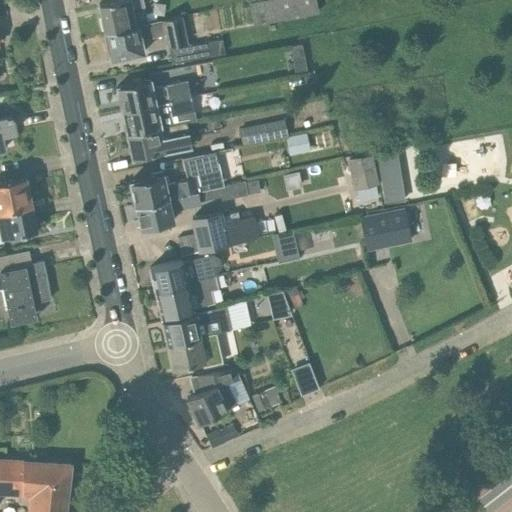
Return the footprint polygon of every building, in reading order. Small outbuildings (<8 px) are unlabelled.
[(145,7),(143,0),(117,0),(99,4),(105,32),(135,26),(131,10),(145,7)] [(253,25),(318,13),(315,0),(267,0),(249,4),(253,25)] [(172,64),(193,60),(190,45),(190,43),(187,44),(181,17),(135,26),(105,32),(111,59),(144,52),(141,41),(166,35),(172,64)] [(221,39),(190,45),(193,60),(224,53),(221,39)] [(293,59),(304,56),(301,44),(291,46),(293,59)] [(305,74),(288,78),(290,87),(307,83),(305,74)] [(117,87),(122,111),(170,100),(191,96),(188,82),(152,89),(150,80),(117,87)] [(170,100),(122,111),(127,133),(160,127),(158,118),(193,110),(193,106),(201,104),(199,95),(191,96),(170,100)] [(0,150),(4,150),(1,135),(15,132),(12,114),(0,116),(0,150)] [(242,146),(288,136),(284,119),(239,129),(242,146)] [(160,127),(127,133),(132,158),(154,153),(154,155),(174,151),(173,149),(191,145),(186,121),(160,127)] [(292,136),(297,154),(310,151),(306,133),(292,136)] [(386,204),(403,201),(395,154),(378,157),(386,204)] [(129,182),(135,204),(183,194),(197,192),(214,188),(206,155),(185,160),(189,179),(178,182),(178,183),(166,186),(162,172),(151,175),(151,176),(129,182)] [(354,186),(377,183),(372,157),(350,160),(354,186)] [(0,210),(31,204),(25,177),(0,182),(0,210)] [(224,186),(217,188),(219,199),(220,201),(245,195),(241,182),(224,186)] [(177,209),(219,199),(217,188),(214,188),(197,192),(183,194),(135,204),(140,228),(174,220),(171,208),(177,207),(177,209)] [(31,204),(0,210),(0,242),(4,241),(3,238),(37,230),(31,204)] [(360,218),(367,249),(410,240),(403,209),(360,218)] [(223,223),(220,211),(192,218),(200,251),(258,237),(252,216),(223,223)] [(150,268),(155,291),(204,279),(201,267),(185,271),(182,260),(150,268)] [(51,299),(42,261),(0,270),(0,288),(2,288),(10,323),(37,318),(33,303),(51,299)] [(204,279),(155,291),(161,316),(214,303),(211,291),(218,289),(215,276),(204,279)] [(167,344),(198,337),(198,336),(199,336),(230,328),(225,305),(162,320),(167,344)] [(198,337),(167,344),(173,368),(204,361),(198,337)] [(314,390),(304,364),(290,369),(300,396),(314,390)] [(199,423),(227,410),(235,426),(249,420),(241,403),(250,399),(235,366),(192,376),(196,393),(187,397),(199,423)] [(258,412),(281,402),(274,386),(252,396),(258,412)] [(224,442),(238,435),(231,423),(219,430),(224,442)] [(219,430),(218,428),(206,434),(212,447),(224,442),(219,430)] [(0,491),(31,494),(30,511),(62,511),(69,464),(0,460),(0,491)]
